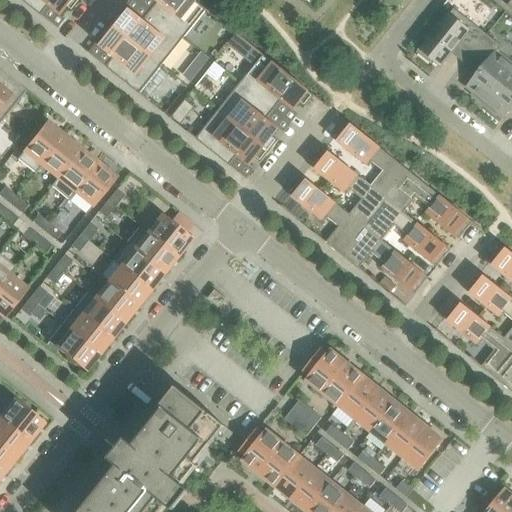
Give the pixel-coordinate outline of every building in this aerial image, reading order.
[(72,13),(81,2),(79,0),(21,0),(41,16),(49,6),(61,15),(67,8),(72,13)] [(155,0),(158,2),(150,11),(184,38),(207,10),(194,0),(155,0)] [(457,46),(470,56),(487,35),(454,9),(441,25),(439,24),(427,38),(429,40),(419,53),(431,62),(433,60),(440,66),(457,46)] [(119,14),(110,25),(162,66),(184,38),(150,11),(143,20),(131,11),(125,18),(119,14)] [(139,94),(162,66),(110,25),(101,36),(107,40),(101,48),(113,57),(105,67),(139,94)] [(502,47),(487,35),(470,56),(483,67),(467,88),(475,94),(473,96),(484,105),(511,69),(511,64),(497,53),(502,47)] [(200,53),(194,62),(202,68),(209,59),(200,53)] [(263,55),(240,83),(274,110),(281,101),(293,111),(299,103),(305,108),(314,97),(322,104),(323,103),(263,55)] [(511,69),(484,105),(495,114),(497,112),(505,118),(511,108),(511,69)] [(0,121),(1,122),(25,91),(0,71),(0,121)] [(266,119),(274,110),(240,83),(218,111),(270,152),(279,141),(273,136),(279,129),(266,119)] [(261,163),(270,152),(218,111),(196,138),(170,117),(169,119),(247,180),(248,179),(230,165),(237,156),(249,166),(255,159),(261,163)] [(175,112),(171,117),(180,125),(185,120),(175,112)] [(384,172),(372,187),(371,188),(387,201),(410,172),(339,115),(338,116),(346,123),(333,139),(369,168),(373,163),(384,172)] [(35,174),(41,167),(40,166),(63,137),(46,123),(16,160),(35,174)] [(16,135),(11,142),(17,147),(23,140),(16,135)] [(41,167),(56,179),(57,180),(80,150),(63,137),(40,166),(41,167)] [(97,164),(80,150),(57,180),(56,179),(50,187),(68,201),(74,193),(97,164)] [(362,199),(350,215),(349,215),(365,228),(387,201),(371,188),(372,187),(325,150),(311,167),(346,195),(350,190),(362,199)] [(114,178),(97,164),(74,193),(91,207),(114,178)] [(481,229),(410,172),(387,201),(404,214),(404,213),(416,198),(428,207),(424,212),(459,240),(472,224),(480,230),(481,229)] [(280,206),(343,257),(365,228),(349,215),(350,215),(303,177),(289,195),(324,223),(328,218),(340,227),(327,243),(280,205),(280,206)] [(0,192),(0,197),(9,205),(15,197),(3,188),(0,192)] [(116,188),(106,201),(113,207),(123,194),(116,188)] [(27,207),(15,197),(9,205),(21,214),(27,207)] [(105,217),(113,207),(106,201),(97,211),(105,217)] [(451,250),(404,213),(404,214),(387,201),(365,228),(381,241),(382,241),(394,225),(406,234),(402,239),(437,268),(451,250)] [(17,219),(5,210),(0,216),(0,218),(10,227),(17,219)] [(177,212),(170,223),(185,235),(193,225),(177,212)] [(158,213),(144,230),(144,231),(176,257),(190,239),(185,235),(170,223),(158,213)] [(31,223),(43,232),(49,224),(37,215),(31,223)] [(88,223),(79,235),(87,241),(96,229),(88,223)] [(60,234),(49,224),(43,232),(54,241),(60,234)] [(140,226),(126,244),(163,274),(176,257),(144,231),(144,230),(140,226)] [(21,235),(33,244),(39,236),(28,227),(21,235)] [(429,278),(382,241),(381,241),(365,228),(343,257),(405,307),(406,306),(391,294),(380,285),(360,269),(372,253),(383,262),(379,267),(415,295),(429,278)] [(78,253),(87,241),(79,235),(70,246),(78,253)] [(51,246),(39,236),(33,244),(45,253),(51,246)] [(511,253),(494,239),(493,240),(501,247),(488,263),(511,282),(511,253)] [(126,244),(112,261),(150,291),(163,274),(126,244)] [(63,255),(54,266),(61,273),(71,261),(63,255)] [(0,285),(8,275),(9,276),(15,268),(0,256),(0,285)] [(104,280),(104,281),(137,307),(150,291),(112,261),(100,277),(104,280)] [(52,284),(61,273),(54,266),(44,278),(52,284)] [(511,319),(511,329),(504,339),(511,345),(511,299),(480,273),(466,291),(501,319),(505,314),(511,319)] [(26,289),(9,276),(8,275),(0,285),(0,316),(2,318),(26,289)] [(386,277),(380,285),(391,294),(397,286),(386,277)] [(104,281),(92,296),(91,296),(124,322),(137,307),(104,281)] [(38,287),(29,298),(36,304),(45,292),(38,287)] [(225,298),(214,290),(207,299),(218,308),(225,298)] [(87,292),(74,308),(111,338),(124,322),(91,296),(92,296),(87,292)] [(27,315),(36,304),(29,298),(20,309),(27,315)] [(434,330),(497,380),(511,362),(511,345),(504,339),(458,301),(444,318),(479,347),(483,342),(495,351),(482,367),(435,329),(434,330)] [(69,331),(99,354),(111,338),(74,308),(61,324),(69,331)] [(85,372),(99,354),(69,331),(55,348),(57,349),(85,372)] [(48,342),(44,347),(53,354),(57,349),(55,348),(48,342)] [(307,380),(324,393),(347,364),(330,351),(326,355),(321,351),(305,371),(311,375),(307,380)] [(511,362),(497,380),(511,392),(511,362)] [(324,393),(340,406),(363,377),(347,364),(324,393)] [(340,406),(356,419),(379,390),(363,377),(340,406)] [(94,491),(77,511),(163,511),(164,511),(168,506),(174,510),(181,501),(189,491),(181,485),(197,465),(195,464),(224,426),(179,390),(134,447),(126,440),(118,450),(110,459),(119,466),(97,493),(94,491)] [(356,419),(372,432),(395,403),(379,390),(356,419)] [(10,397),(0,409),(0,417),(29,441),(43,424),(10,397)] [(301,399),(294,409),(305,417),(312,408),(301,399)] [(372,432),(388,445),(411,415),(395,403),(372,432)] [(323,417),(312,408),(305,417),(316,426),(323,417)] [(286,418),(297,426),(305,417),(294,409),(286,418)] [(388,445),(403,457),(427,428),(411,415),(388,445)] [(0,444),(16,457),(29,441),(0,417),(0,444)] [(308,435),(316,426),(305,417),(297,426),(308,435)] [(327,431),(338,440),(345,432),(333,423),(327,431)] [(443,441),(427,428),(403,457),(420,470),(443,441)] [(243,460),(259,474),(283,444),(266,431),(262,436),(257,431),(241,451),(247,455),(243,460)] [(355,441),(345,432),(338,440),(349,449),(355,441)] [(317,445),(328,453),(334,446),(323,437),(317,445)] [(0,444),(0,470),(4,473),(16,457),(0,444)] [(259,474),(275,486),(299,457),(283,444),(259,474)] [(345,454),(334,446),(328,453),(339,462),(345,454)] [(359,457),(371,466),(377,458),(365,449),(359,457)] [(275,486),(292,499),(315,470),(299,457),(275,486)] [(387,467),(377,458),(371,466),(381,474),(387,467)] [(349,469),(361,478),(367,470),(355,461),(349,469)] [(292,499),(308,511),(331,483),(315,470),(292,499)] [(377,478),(367,470),(361,478),(371,486),(377,478)] [(396,488),(406,496),(412,489),(401,481),(396,488)] [(308,511),(307,511),(333,511),(347,496),(331,483),(308,511)] [(379,496),(391,505),(397,498),(385,489),(379,496)] [(511,511),(511,496),(504,490),(486,511),(511,511)] [(333,511),(360,511),(363,508),(347,496),(333,511)] [(401,511),(407,506),(397,498),(391,505),(399,511),(401,511)]
